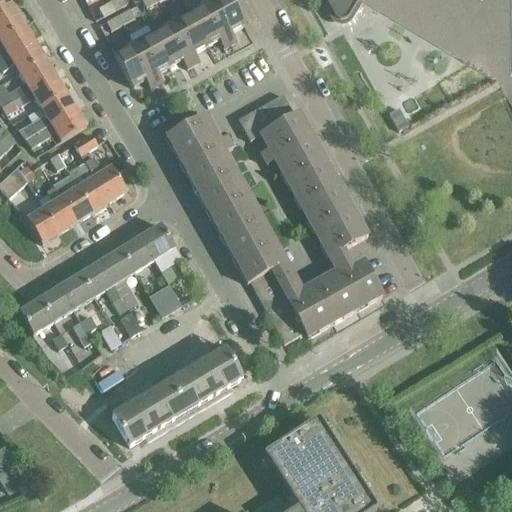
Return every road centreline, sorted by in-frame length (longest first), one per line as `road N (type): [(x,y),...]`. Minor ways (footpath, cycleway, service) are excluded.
road 1 (residential): [(434,316),(301,74)]
road 2 (residential): [(175,209),(53,0)]
road 3 (residential): [(294,399),(175,209)]
road 4 (residential): [(175,209),(49,282),(21,280),(0,257)]
road 5 (tertiary): [(127,499),(294,399)]
road 6 (residential): [(127,499),(0,363)]
road 7 (tertiary): [(294,399),(434,316)]
